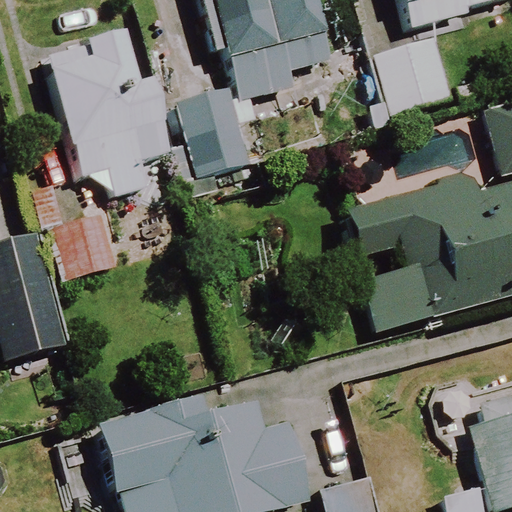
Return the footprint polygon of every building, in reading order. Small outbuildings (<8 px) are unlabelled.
[(230,138),(295,118),(286,80),(322,72),(305,0),(187,0),(203,68),(213,66),(221,99),(166,111),(176,154),(162,158),(169,193),(184,189),(238,177),(230,138)] [(385,0),(396,41),(453,27),(452,20),(508,6),(506,0),(385,0)] [(127,93),(113,42),(33,64),(67,185),(98,210),(136,199),(129,172),(157,164),(137,91),(127,93)] [(438,111),(422,52),(361,68),(377,127),(438,111)] [(511,181),(511,114),(476,124),(492,186),(511,181)] [(345,271),(388,260),(393,280),(354,290),(368,344),(440,325),(511,305),(511,195),(467,207),(462,189),(332,223),(345,271)] [(93,222),(38,236),(52,292),(107,279),(93,222)] [(0,371),(57,357),(29,248),(0,255),(0,371)] [(511,511),(511,414),(510,415),(507,404),(410,428),(431,511),(511,511)] [(193,430),(188,410),(86,439),(107,511),(292,511),(273,440),(248,447),(239,417),(193,430)]
